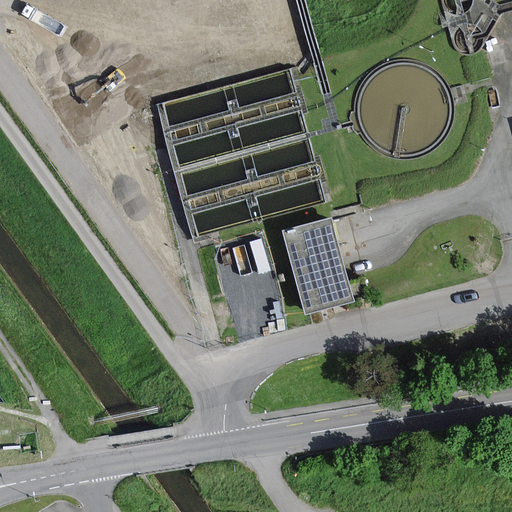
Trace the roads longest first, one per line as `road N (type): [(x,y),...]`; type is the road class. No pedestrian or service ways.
road 1 (tertiary): [(53,476),(511,400)]
road 2 (track): [(0,345),(87,469)]
